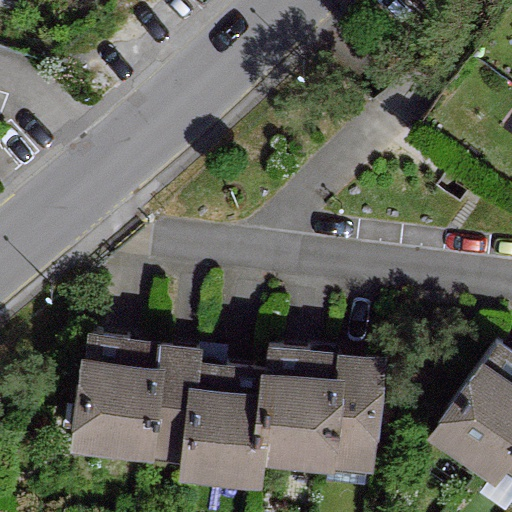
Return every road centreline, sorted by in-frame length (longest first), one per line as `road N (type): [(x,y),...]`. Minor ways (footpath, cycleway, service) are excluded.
road 1 (residential): [(511,276),(41,225)]
road 2 (residential): [(41,225),(291,0)]
